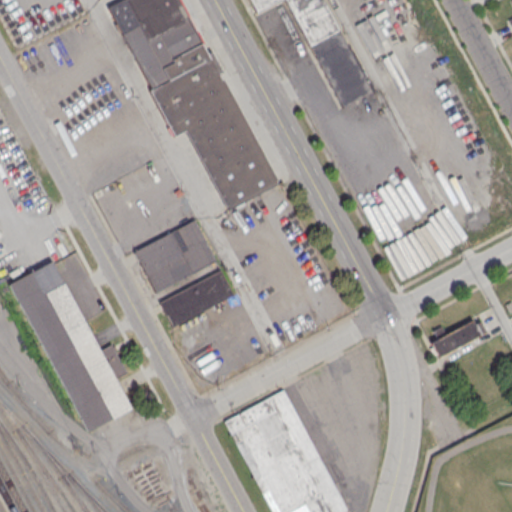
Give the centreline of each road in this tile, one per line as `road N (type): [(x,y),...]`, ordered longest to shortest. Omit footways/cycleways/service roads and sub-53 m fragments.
road 1 (residential): [(241,511),(0,58)]
road 2 (residential): [(511,248),(191,418)]
road 3 (secondary): [(381,316),(213,0)]
road 4 (tertiary): [(381,316),(399,357),(401,429),(383,511)]
road 5 (residential): [(511,110),(453,0)]
